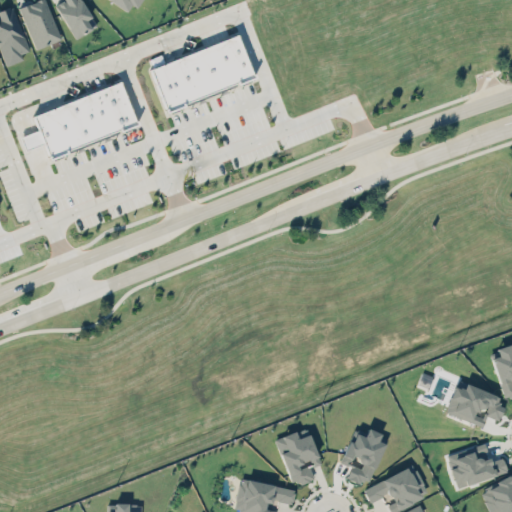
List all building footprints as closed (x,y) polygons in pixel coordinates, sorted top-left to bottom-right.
[(35,0),(18,7),(35,49),(61,38),(45,0),(35,0)] [(57,0),(53,3),(75,39),(96,26),(80,0),(57,0)] [(138,0),(110,0),(130,13),(138,0)] [(0,9),(0,50),(6,65),(22,58),(20,53),(30,49),(12,5),(0,9)] [(236,38),(252,78),(254,78),(255,82),(237,90),(236,87),(218,45),(236,38)] [(222,92),(236,87),(218,45),(206,50),(222,92)] [(206,50),(222,92),(207,98),(190,56),(206,50)] [(183,108),(195,103),(178,61),(165,66),(183,108)] [(165,66),(183,108),(184,110),(166,118),(164,113),(164,112),(148,73),(165,66)] [(117,85),(134,124),(136,125),(138,129),(120,136),(118,133),(100,92),(117,85)] [(100,92),(118,133),(103,140),(85,98),(100,92)] [(85,98),(103,140),(93,144),(74,103),(85,98)] [(74,103),(93,144),(80,149),(61,108),(74,103)] [(68,157),(50,166),(48,161),(49,161),(42,147),(24,155),(17,141),(36,132),(31,120),(48,113),(68,157)] [(444,411),(481,425),(484,418),(476,414),(477,410),(498,418),(503,406),(496,403),(499,396),(465,383),(463,389),(454,385),(444,411)] [(366,485),(387,437),(366,428),(363,436),(353,431),(340,462),(350,466),(346,476),(366,485)] [(291,485),(312,477),(308,466),(319,462),(309,433),(297,437),(294,431),(274,438),(291,485)] [(445,452),(453,486),(506,473),(502,457),(488,460),(487,454),(486,454),(484,443),(445,452)] [(369,502),(388,492),(392,501),(386,504),(390,511),(427,494),(413,464),(362,487),(369,502)] [(507,511),(511,510),(511,488),(510,483),(511,482),(511,473),(479,488),(489,511),(507,511)] [(294,488),(246,479),(245,485),(237,484),(232,511),(236,511),(274,511),(275,510),(268,508),(270,498),(292,503),(294,488)]
